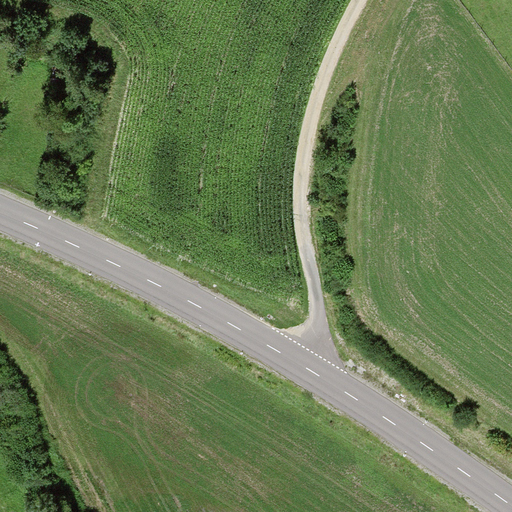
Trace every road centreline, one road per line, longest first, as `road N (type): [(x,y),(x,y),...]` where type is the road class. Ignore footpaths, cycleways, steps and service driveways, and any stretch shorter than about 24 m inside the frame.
road 1 (tertiary): [(0,217),(208,312),(511,502)]
road 2 (track): [(303,368),(310,309),(301,191),(318,92),(359,0)]
